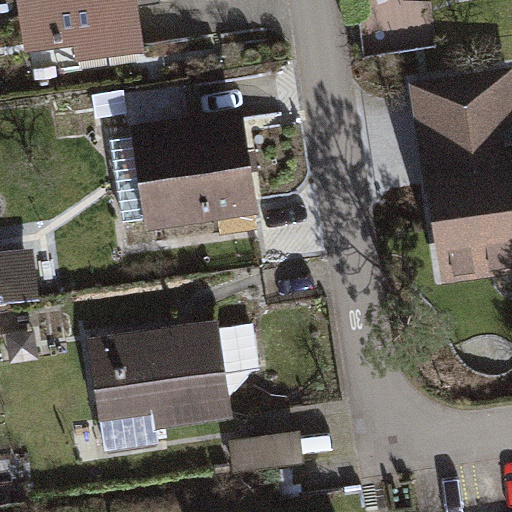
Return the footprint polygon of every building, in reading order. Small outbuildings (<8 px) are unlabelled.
[(153,47),(146,0),(26,0),(36,65),(153,47)] [(511,64),(424,78),(455,276),(511,267),(511,64)] [(159,220),(262,207),(249,106),(147,119),(159,220)] [(129,239),(151,237),(138,137),(116,140),(129,239)] [(0,302),(38,299),(32,245),(0,248),(0,302)] [(162,425),(236,415),(223,313),(97,330),(113,449),(164,442),(162,425)]
